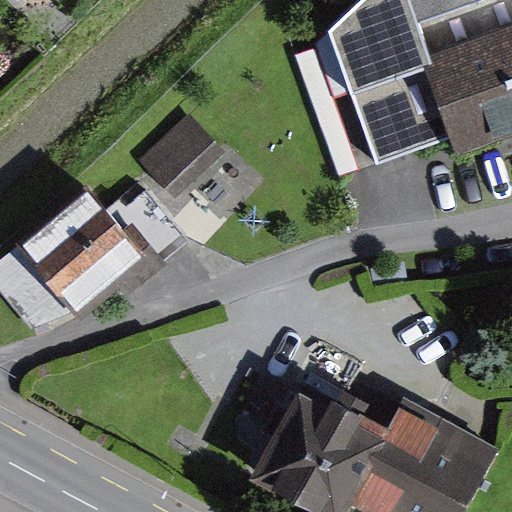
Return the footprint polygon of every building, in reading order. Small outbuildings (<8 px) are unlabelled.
[(511,36),(511,0),(382,0),(346,34),(388,165),(474,134),(447,59),(511,36)] [(301,46),(347,176),(385,163),(339,33),(301,46)] [(511,36),(447,59),(474,134),(480,150),(511,138),(511,36)] [(231,145),(200,114),(155,159),(186,190),(231,145)] [(108,302),(134,280),(143,291),(204,241),(164,194),(144,211),(135,201),(125,209),(105,185),(1,272),(46,325),(108,302)] [(325,385),(273,477),(336,511),(360,511),(364,507),(373,511),(473,511),(511,445),(458,416),(454,425),(386,387),(373,411),(325,385)]
